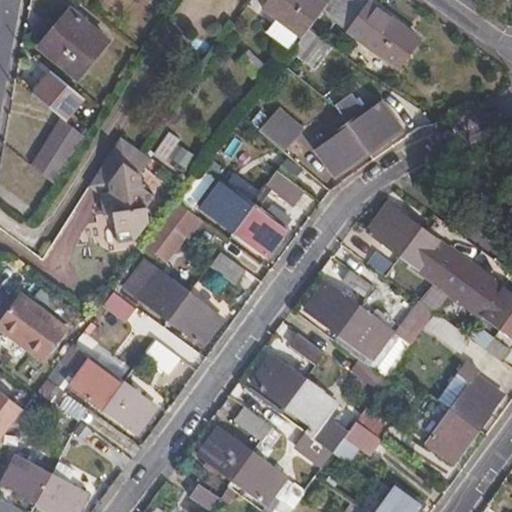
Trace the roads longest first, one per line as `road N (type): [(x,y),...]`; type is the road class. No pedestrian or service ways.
road 1 (residential): [(118,511),(338,207),(416,155),(511,115)]
road 2 (track): [(0,215),(43,246),(194,0)]
